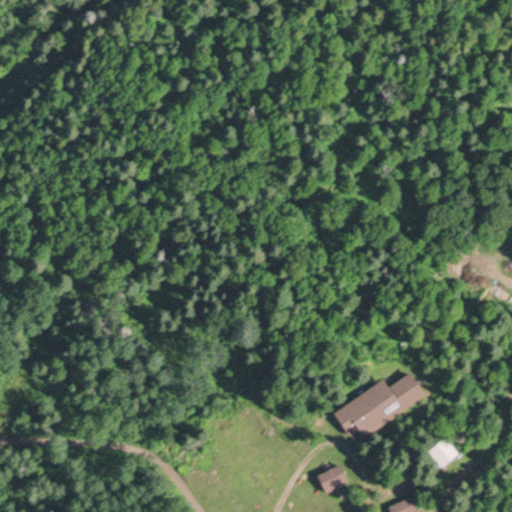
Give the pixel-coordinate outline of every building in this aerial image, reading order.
[(386,377),(392,385),(413,371),(428,392),(367,436),(361,428),(354,434),(338,411),(386,377)] [(463,428),(468,431),(470,437),(467,442),(461,443),(456,440),(455,434),(458,430),(463,428)] [(432,448),(447,437),(459,454),(444,465),(432,448)] [(320,475),(342,463),(351,481),(329,492),(320,475)] [(394,511),(391,505),(413,495),(421,511),(418,511),(394,511)]
